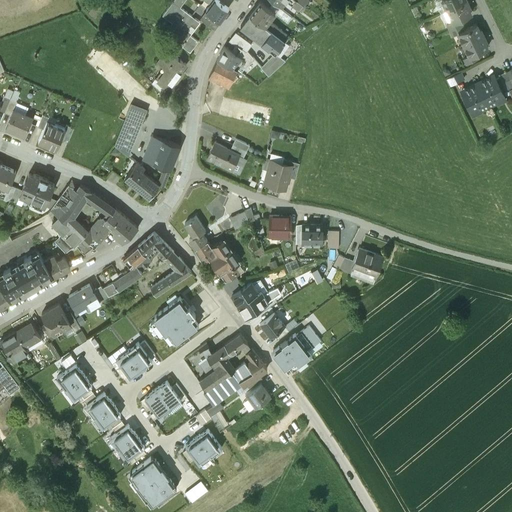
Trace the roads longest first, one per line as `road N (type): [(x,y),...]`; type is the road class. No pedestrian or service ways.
road 1 (residential): [(371,511),(309,410),(234,314)]
road 2 (residential): [(185,168),(269,202),(396,235)]
road 3 (residential): [(185,168),(200,65),(245,0)]
road 4 (residential): [(0,320),(154,223)]
road 5 (residential): [(154,223),(97,183),(0,140)]
road 6 (residential): [(234,314),(125,395)]
road 7 (residential): [(234,314),(154,223)]
road 8 (track): [(396,235),(511,267)]
